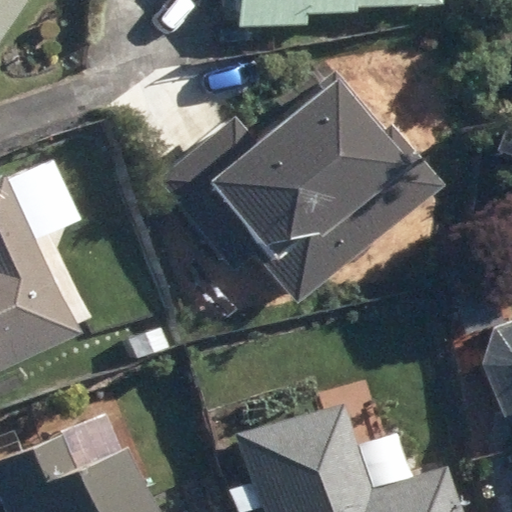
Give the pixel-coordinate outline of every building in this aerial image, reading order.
[(217,0),(218,29),(283,27),(283,16),(326,16),(326,10),(415,8),(415,0),(217,0)] [(230,255),(270,305),(416,187),(376,138),(370,142),(316,75),(299,88),(295,83),(229,137),(217,122),(139,184),(210,273),(230,255)] [(511,150),(502,175),(511,179),(511,150)] [(0,357),(54,333),(0,215),(0,357)] [(511,359),(493,368),(511,416),(511,359)] [(153,363),(118,376),(127,406),(163,395),(153,363)] [(215,440),(234,511),(428,511),(418,473),(344,491),(324,412),(215,440)] [(137,511),(132,496),(123,500),(106,451),(51,471),(42,443),(0,457),(0,511),(137,511)]
